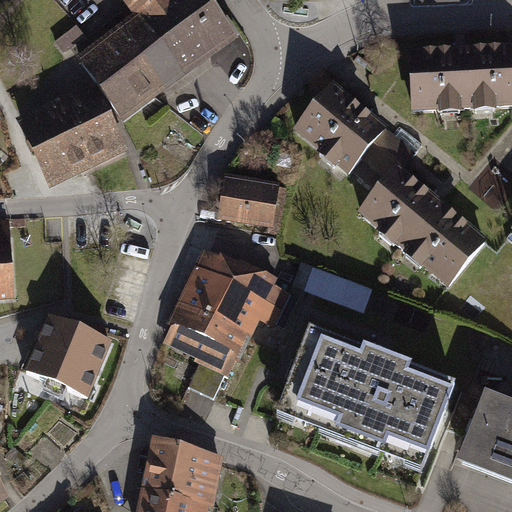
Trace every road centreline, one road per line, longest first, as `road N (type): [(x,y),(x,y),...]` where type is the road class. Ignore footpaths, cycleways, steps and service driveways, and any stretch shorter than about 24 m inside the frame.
road 1 (residential): [(268,53),(423,7),(511,3)]
road 2 (residential): [(121,421),(188,200)]
road 3 (residential): [(121,421),(267,467),(330,511)]
road 4 (residential): [(0,210),(188,200)]
road 5 (residential): [(188,200),(259,90),(268,53)]
road 6 (residential): [(32,511),(121,421)]
